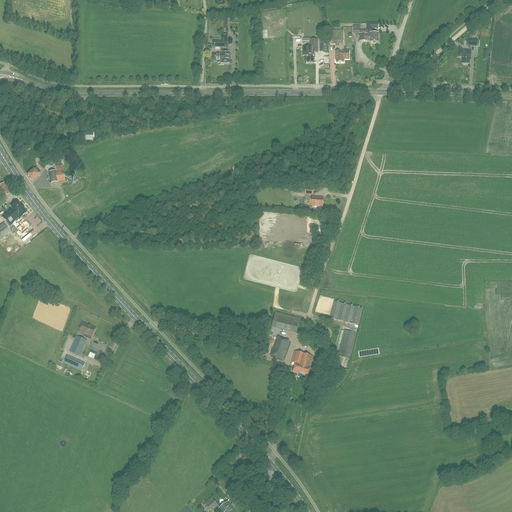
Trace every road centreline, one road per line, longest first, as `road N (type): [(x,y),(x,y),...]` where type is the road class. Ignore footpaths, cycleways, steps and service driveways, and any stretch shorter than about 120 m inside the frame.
road 1 (primary): [(306,511),(43,215),(0,151)]
road 2 (secondary): [(0,76),(62,93),(382,92)]
road 3 (track): [(309,311),(360,160)]
road 4 (secondary): [(382,92),(511,96)]
